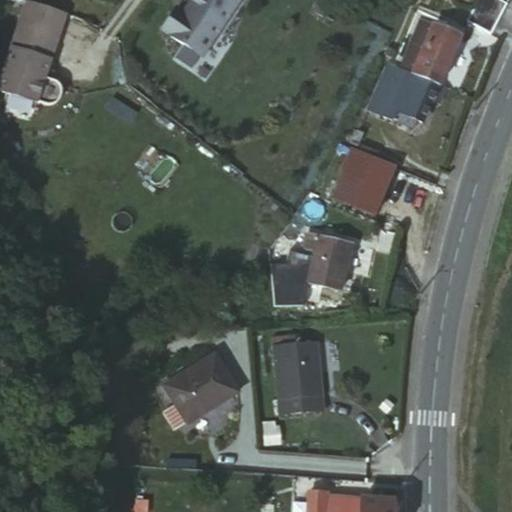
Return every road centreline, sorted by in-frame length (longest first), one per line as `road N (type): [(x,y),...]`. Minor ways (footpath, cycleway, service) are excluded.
road 1 (tertiary): [(511,86),(447,292),(431,511)]
road 2 (unknown): [(430,455),(234,454)]
road 3 (unknown): [(444,312),(410,274),(404,204)]
